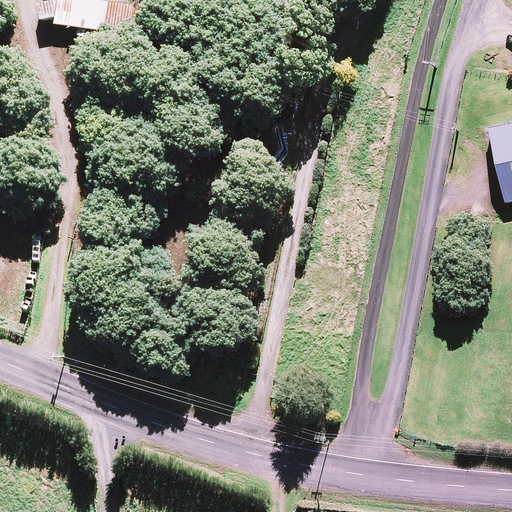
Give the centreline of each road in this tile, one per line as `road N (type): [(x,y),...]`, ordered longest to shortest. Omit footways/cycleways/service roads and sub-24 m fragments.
road 1 (residential): [(347,474),(415,93),(442,0)]
road 2 (unclassified): [(0,361),(181,433),(347,474)]
road 3 (unclassified): [(347,474),(511,489)]
